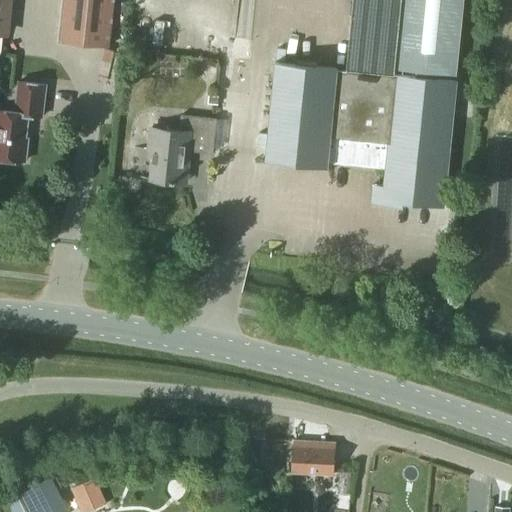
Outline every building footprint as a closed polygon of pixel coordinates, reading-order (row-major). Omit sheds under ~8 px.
[(14,26),(15,0),(0,0),(0,47),(5,48),(6,25),(14,26)] [(108,46),(113,0),(63,0),(60,41),(108,46)] [(353,0),(346,71),(336,70),(336,68),(276,62),(266,160),(326,166),(327,162),(386,168),(384,185),(383,200),(403,202),(443,206),(455,80),(436,78),(436,72),(456,74),(463,0),(353,0)] [(0,157),(26,160),(28,138),(26,137),(29,115),(42,117),(46,85),(18,82),(15,112),(0,110),(0,157)] [(213,153),(216,118),(181,115),(179,131),(151,128),(149,149),(154,150),(152,178),(185,181),(189,140),(213,143),(212,153),(213,153)] [(334,474),(336,442),(293,440),(291,471),(334,474)] [(12,511),(69,511),(50,473),(4,495),(12,511)] [(84,511),(106,503),(95,477),(70,487),(80,511),(84,511)]
